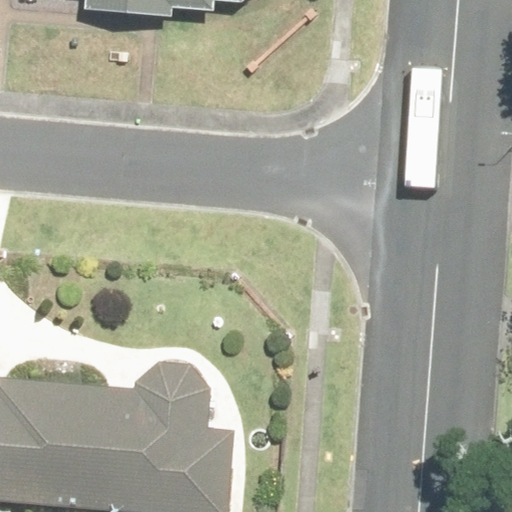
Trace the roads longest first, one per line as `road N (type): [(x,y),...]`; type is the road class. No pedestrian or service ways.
road 1 (residential): [(0,159),(444,200)]
road 2 (residential): [(444,200),(421,511)]
road 3 (residential): [(460,0),(444,200)]
